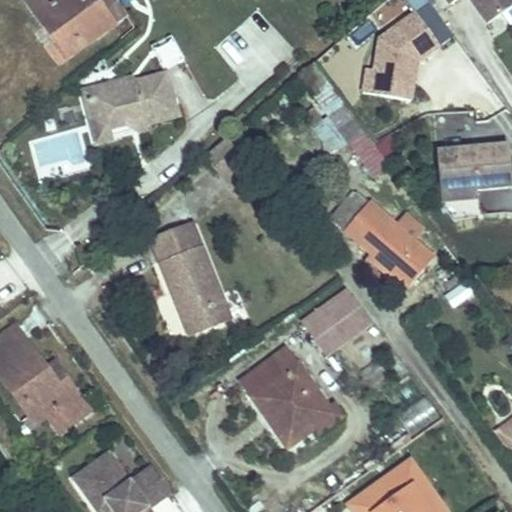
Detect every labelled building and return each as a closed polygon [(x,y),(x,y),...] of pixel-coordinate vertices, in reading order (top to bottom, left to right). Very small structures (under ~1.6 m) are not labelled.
[(103,0),(24,0),(68,51),(114,13),(103,0)] [(511,0),(448,0),(451,3),(455,0),(472,0),(489,22),(511,5),(511,0)] [(366,70),(363,92),(413,100),(418,61),(452,38),(430,5),(378,38),(374,71),(366,70)] [(163,72),(184,61),(171,37),(150,48),(163,72)] [(232,63),(240,50),(221,39),(214,52),(232,63)] [(311,133),(328,160),(340,153),(362,187),(388,171),(319,61),(297,75),(327,123),(311,133)] [(73,91),(80,128),(92,129),(110,126),(114,121),(131,118),(133,128),(161,123),(153,83),(121,89),(119,82),(73,91)] [(92,129),(80,128),(83,145),(134,135),(133,128),(131,118),(114,121),(110,126),(92,129)] [(236,129),(204,156),(218,174),(251,150),(236,129)] [(511,163),(511,143),(438,151),(443,191),(511,183),(511,163)] [(251,150),(218,174),(228,187),(260,163),(251,150)] [(369,199),(343,229),(408,285),(433,256),(369,199)] [(61,268),(80,254),(62,228),(42,242),(61,268)] [(144,248),(163,297),(180,341),(223,324),(214,301),(187,231),(144,248)] [(452,310),(474,296),(465,282),(443,297),(452,310)] [(336,304),(305,326),(318,342),(348,321),(336,304)] [(0,382),(29,420),(40,411),(71,388),(55,367),(46,373),(8,322),(0,327),(0,382)] [(239,385),(262,419),(270,413),(294,448),(311,436),(306,428),(328,413),(286,353),(239,385)] [(71,388),(40,411),(53,428),(84,405),(71,388)] [(398,411),(408,433),(437,421),(427,398),(398,411)] [(270,413),(262,419),(286,454),(294,448),(270,413)] [(112,475),(122,468),(105,444),(70,470),(100,511),(153,511),(151,508),(145,511),(138,511),(135,507),(130,510),(127,505),(131,502),(121,489),(117,492),(114,487),(118,484),(112,475)] [(345,497),(353,511),(444,511),(413,457),(345,497)] [(170,486),(151,460),(128,476),(147,502),(170,486)] [(147,502),(128,476),(122,468),(112,475),(118,484),(114,487),(117,492),(121,489),(131,502),(127,505),(130,510),(135,507),(138,511),(145,511),(151,508),(147,502)]
